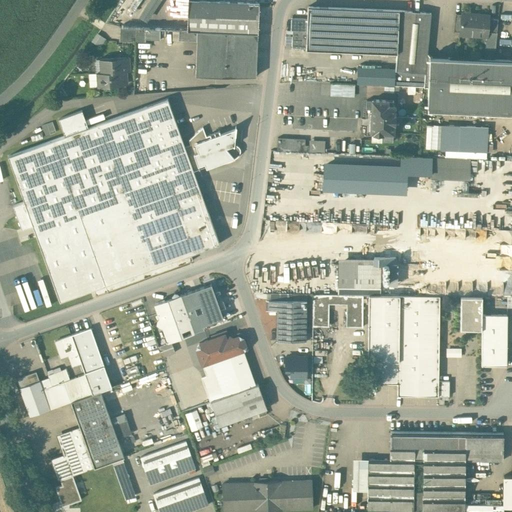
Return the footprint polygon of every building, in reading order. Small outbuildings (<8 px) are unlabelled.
[(259,3),(190,0),(188,0),(187,30),(197,30),(258,33),(259,3)] [(399,10),(308,6),(307,19),(307,30),(306,48),(306,49),(397,53),(399,10)] [(431,13),(401,10),(397,53),(395,70),(425,73),(427,53),(431,13)] [(489,15),(461,13),(461,14),(459,31),(459,34),(486,37),(486,36),(487,36),(489,17),(489,15)] [(498,18),(489,17),(487,36),(486,36),(486,37),(485,49),(495,50),(498,18)] [(307,19),(291,18),(290,30),(292,30),(307,30),(307,19)] [(137,28),(121,27),(120,41),(136,41),(137,28)] [(258,33),(197,30),(195,75),(226,76),(256,76),(258,33)] [(307,30),(292,30),(292,47),(306,48),(307,30)] [(101,46),(107,38),(98,32),(93,40),(101,46)] [(511,59),(430,56),(427,53),(425,73),(395,70),(394,85),(428,86),(427,105),(511,108),(511,59)] [(126,57),(99,58),(100,72),(96,72),(97,86),(124,84),(123,71),(127,71),(126,57)] [(355,96),(356,83),(331,83),(331,95),(355,96)] [(167,99),(88,127),(82,110),(58,119),(64,136),(8,156),(24,201),(13,205),(21,229),(33,225),(78,209),(107,291),(193,260),(191,254),(196,252),(219,243),(193,169),(185,147),(167,99)] [(387,100),(372,99),(372,100),(366,100),(366,108),(372,109),(371,131),(373,131),(373,140),(392,141),(393,123),(394,123),(394,114),(393,114),(394,105),(387,104),(387,100)] [(102,114),(87,118),(90,125),(104,121),(102,114)] [(36,145),(59,137),(53,121),(42,125),(46,137),(34,141),(36,145)] [(460,144),(450,144),(450,124),(427,123),(427,148),(460,148),(460,144)] [(235,128),(220,133),(220,131),(206,136),(203,127),(188,140),(190,145),(185,147),(193,169),(205,165),(206,167),(221,162),(223,162),(227,162),(230,161),(232,160),(234,159),(236,157),(238,156),(239,154),(240,151),(240,148),(238,146),(236,145),(234,144),(236,125),(235,125),(235,128)] [(305,139),(277,137),(277,150),(308,151),(309,145),(305,145),(305,139)] [(431,157),(401,155),(401,168),(404,169),(404,172),(431,173),(431,157)] [(468,158),(431,157),(431,173),(431,178),(467,180),(468,158)] [(401,168),(326,165),(325,186),(404,190),(404,172),(404,169),(401,168)] [(353,212),(353,208),(314,208),(314,219),(331,219),(331,215),(338,215),(338,216),(350,216),(350,213),(353,212)] [(78,209),(33,225),(60,301),(94,289),(96,295),(107,291),(78,209)] [(284,276),(305,275),(304,258),(296,258),(296,263),(285,263),(285,259),(259,259),(259,279),(277,279),(277,266),(284,266),(284,276)] [(380,264),(338,264),(338,294),(362,294),(380,295),(380,264)] [(416,281),(384,281),(384,295),(416,295),(416,281)] [(181,294),(155,304),(168,341),(171,340),(194,332),(181,294)] [(338,294),(313,294),(312,326),(328,326),(329,303),(346,304),(346,326),(362,326),(362,294),(338,294)] [(439,296),(368,295),(367,383),(397,383),(397,395),(438,396),(439,296)] [(270,300),(266,300),(266,310),(276,310),(276,340),(305,340),(306,300),(270,300)] [(507,314),(482,314),(481,365),(506,365),(507,314)] [(104,365),(91,327),(71,334),(71,335),(81,363),(84,372),(104,365)] [(226,339),(224,333),(199,342),(196,348),(202,364),(216,359),(228,393),(254,384),(241,350),(244,349),(245,345),(243,337),(238,335),(233,337),(229,336),(228,339),(226,339)] [(81,363),(71,335),(55,341),(60,357),(68,354),(72,366),(81,363)] [(168,341),(158,345),(162,356),(175,352),(171,340),(168,341)] [(462,355),(462,347),(447,347),(448,356),(462,355)] [(127,368),(129,376),(141,373),(135,354),(125,358),(128,368),(127,368)] [(306,356),(286,356),(285,369),(291,369),(291,377),(305,377),(306,356)] [(48,375),(52,386),(64,381),(61,370),(48,375)] [(36,371),(17,378),(30,415),(59,405),(52,386),(43,389),(39,380),(36,371)] [(85,374),(64,381),(71,401),(92,393),(85,374)] [(64,381),(52,386),(59,405),(71,401),(64,381)] [(228,393),(211,400),(211,399),(210,400),(219,424),(266,407),(258,383),(257,383),(254,384),(228,393)] [(71,401),(94,467),(124,456),(100,390),(92,393),(71,401)] [(192,430),(204,425),(198,408),(186,412),(192,430)] [(80,428),(68,432),(69,432),(59,436),(65,455),(53,459),(60,479),(72,475),(94,467),(80,428)] [(503,432),(390,431),(389,459),(368,458),(367,509),(465,510),(465,509),(490,509),(491,509),(492,508),(492,505),(502,505),(502,507),(511,507),(511,476),(502,476),(502,504),(464,503),(465,460),(502,460),(503,432)] [(186,440),(140,457),(150,484),(195,467),(186,440)] [(72,475),(60,479),(62,485),(56,487),(62,506),(81,499),(72,475)] [(198,477),(153,493),(159,511),(184,511),(208,504),(198,477)] [(254,481),(222,483),(223,511),(255,509),(255,510),(280,509),(280,508),(312,507),(311,479),(279,480),(254,481)]
